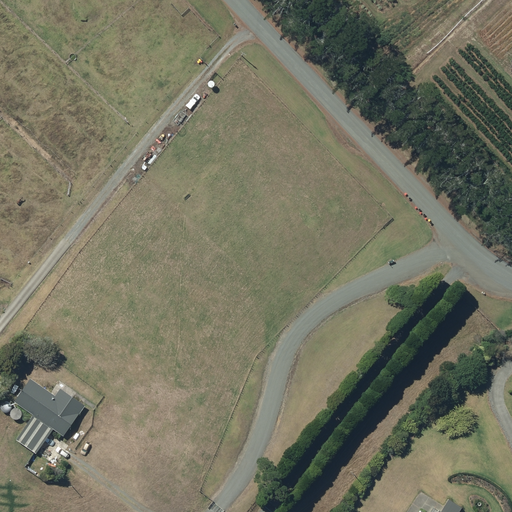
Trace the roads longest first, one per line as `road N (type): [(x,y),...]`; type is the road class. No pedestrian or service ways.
road 1 (residential): [(233,0),(446,230),(511,279)]
road 2 (unknown): [(446,230),(340,287),(308,314),(242,450),(201,511)]
